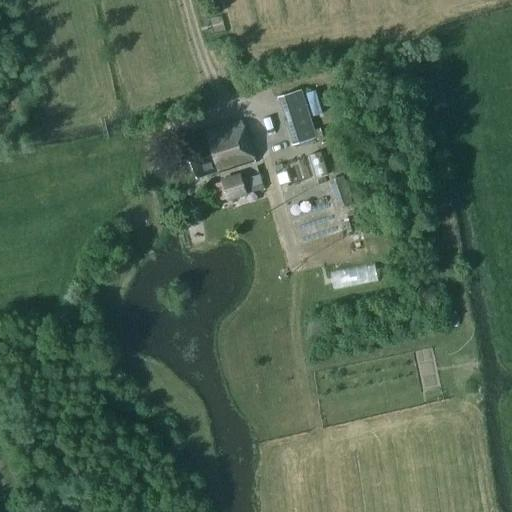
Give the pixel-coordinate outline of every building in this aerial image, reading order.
[(317,137),(302,89),(278,97),(293,145),(317,137)] [(220,174),(253,163),(240,123),(202,135),(204,141),(183,148),(194,180),(219,172),(220,174)] [(329,176),(322,151),(309,155),(317,180),(329,176)] [(220,179),(228,202),(248,195),(241,172),(220,179)] [(347,175),(330,181),(340,209),(356,203),(347,175)] [(183,208),(192,206),(190,200),(182,202),(183,208)] [(379,265),(334,270),(336,287),(381,282),(379,265)]
